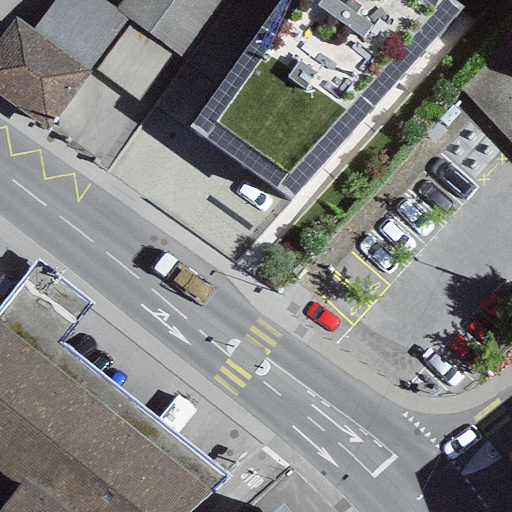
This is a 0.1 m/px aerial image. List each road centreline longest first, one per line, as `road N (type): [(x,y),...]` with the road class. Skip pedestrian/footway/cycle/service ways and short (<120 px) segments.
road 1 (secondary): [(319,413),(0,172)]
road 2 (residential): [(218,511),(319,413)]
road 3 (secondary): [(420,503),(319,413)]
